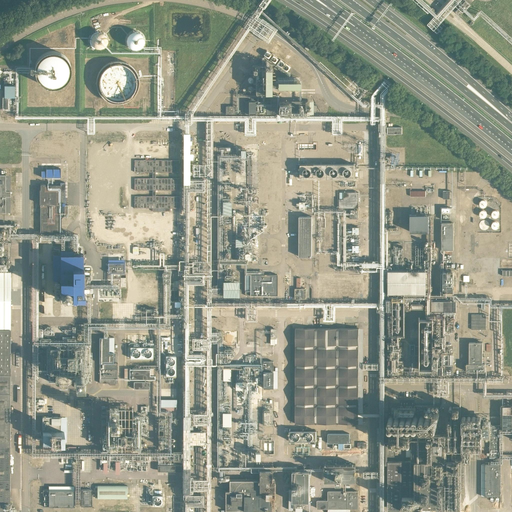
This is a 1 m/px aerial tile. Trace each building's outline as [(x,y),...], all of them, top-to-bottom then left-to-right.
[(460,16),(467,8),(470,5),(466,1),(456,12),(460,16)] [(437,33),(442,27),(444,25),(442,23),(435,30),(437,33)] [(99,49),(100,49),(102,48),(103,48),(105,47),(106,46),(107,45),(107,43),(108,42),(108,40),(108,39),(107,37),(106,36),(105,35),(104,34),(103,33),(101,32),(100,32),(98,32),(97,32),(96,33),(94,34),(93,35),(92,36),(92,38),(91,39),(91,41),(91,42),(92,44),(93,45),(93,46),(95,47),(96,48),(97,48),(99,49)] [(135,50),(136,49),(138,49),(139,49),(141,48),(142,47),(143,45),(144,44),(144,42),(144,41),(144,39),(144,37),(143,36),(142,35),(141,34),(140,33),(138,32),(137,32),(135,32),(133,32),(132,32),(130,33),(129,34),(128,35),(127,37),(127,38),(126,40),(126,41),(127,43),(127,44),(128,46),(129,47),(130,48),(132,49),(133,49),(135,50)] [(53,88),(56,87),(58,87),(60,86),(62,85),(64,84),(66,82),(67,81),(68,79),(69,77),(70,75),(71,73),(71,70),(71,68),(71,66),(70,64),(69,62),(68,60),(67,58),(65,56),(64,55),(62,54),(60,53),(58,52),(55,51),(53,51),(51,51),(49,52),(47,52),(44,53),(43,54),(41,56),(39,57),(38,59),(37,61),(36,63),(35,65),(35,67),(34,70),(35,72),(35,74),(36,76),(37,78),(38,80),(39,82),(41,83),(43,85),(45,86),(47,87),(49,87),(51,88),(53,88)] [(278,59),(267,51),(264,55),(275,63),(278,59)] [(136,71),(134,69),(132,67),(131,65),(129,64),(126,63),(124,62),(122,61),(119,61),(117,61),(115,61),(112,62),(110,62),(108,63),(106,65),(104,66),(102,68),(100,70),(99,72),(98,74),(97,76),(97,79),(96,81),(96,83),(97,86),(97,88),(98,91),(99,93),(100,95),(102,97),(104,98),(106,100),(108,101),(110,102),(112,103),(115,103),(117,104),(119,103),(122,103),(124,103),(126,102),(129,101),(131,99),(132,98),(134,96),(135,94),(137,92),(138,89),(138,87),(139,85),(139,82),(139,80),(138,77),(138,75),(137,73),(136,71)] [(241,93),(272,93),(272,69),(262,69),(262,66),(255,66),(241,86),(241,93)] [(295,78),(279,79),(279,90),(296,89),(295,78)] [(381,90),(387,96),(395,87),(388,81),(381,90)] [(5,97),(15,97),(15,86),(5,86),(5,97)] [(249,114),(271,114),(271,101),(249,101),(249,114)] [(309,101),(279,101),(279,115),(309,115),(309,101)] [(391,156),(391,159),(391,161),(392,162),(399,162),(400,161),(400,154),(399,153),(392,153),(391,154),(391,156)] [(159,163),(159,160),(135,159),(134,171),(153,172),(153,177),(135,177),(134,190),(155,190),(155,186),(156,187),(156,181),(163,181),(166,181),(166,178),(156,178),(156,163),(159,163)] [(299,179),(354,179),(354,165),(299,165),(299,179)] [(52,177),(60,177),(60,167),(46,167),(46,169),(41,169),(41,176),(48,176),(48,181),(52,181),(52,177)] [(88,172),(88,233),(150,233),(150,212),(109,212),(109,172),(88,172)] [(6,175),(0,175),(0,212),(5,213),(6,197),(11,197),(11,191),(6,191),(6,175)] [(40,233),(60,233),(60,208),(62,208),(62,217),(68,216),(68,205),(61,205),(61,186),(40,186),(40,233)] [(339,208),(359,208),(359,192),(343,192),(343,199),(339,199),(339,208)] [(180,208),(180,195),(135,196),(135,207),(153,207),(153,210),(167,210),(167,208),(180,208)] [(479,206),(481,207),(482,208),(485,208),(486,207),(487,205),(487,203),(487,201),(485,200),(483,200),(482,200),(480,201),(479,202),(479,204),(479,206)] [(442,220),(450,220),(450,208),(442,208),(442,220)] [(350,219),(359,219),(359,210),(350,210),(350,219)] [(480,216),(481,217),(483,218),(485,218),(487,217),(488,215),(488,213),(487,211),(485,210),(484,210),(482,210),(481,211),(480,212),(479,214),(480,216)] [(492,216),(493,217),(495,218),(497,218),(499,216),(499,215),(499,213),(499,211),(497,210),(496,210),(494,210),(492,211),(491,212),(491,214),(492,216)] [(259,216),(259,234),(265,234),(265,228),(268,228),(268,222),(265,222),(265,216),(259,216)] [(298,256),(312,256),(312,217),(298,217),(298,256)] [(412,230),(428,230),(428,218),(426,218),(426,217),(423,217),(423,218),(416,218),(416,217),(413,217),(413,218),(412,218),(412,230)] [(479,228),(481,229),(483,231),(486,230),(488,229),(489,226),(489,224),(488,222),(486,221),(484,220),(482,220),(480,222),(479,223),(479,226),(479,228)] [(492,227),(493,229),(495,230),(497,229),(499,228),(500,226),(500,225),(499,223),(497,222),(496,221),(494,222),(493,223),(492,224),(491,226),(492,227)] [(441,250),(453,250),(453,223),(441,223),(441,250)] [(129,242),(128,261),(156,261),(156,242),(129,242)] [(56,298),(83,298),(83,246),(56,246),(56,298)] [(108,258),(108,272),(125,272),(125,259),(108,258)] [(0,328),(10,328),(11,263),(0,262),(0,328)] [(388,292),(426,292),(426,271),(388,271),(388,292)] [(444,292),(453,292),(453,272),(444,272),(444,292)] [(146,295),(157,295),(156,274),(145,275),(146,295)] [(245,295),(277,295),(277,275),(245,275),(245,295)] [(306,288),(305,288),(305,279),(300,279),(300,288),(294,288),(294,298),(306,298),(306,288)] [(223,296),(233,296),(233,282),(223,282),(223,296)] [(170,302),(173,302),(173,305),(176,305),(176,302),(179,302),(179,290),(177,290),(177,288),(173,288),(173,290),(170,290),(170,302)] [(388,336),(394,336),(394,340),(398,340),(398,336),(404,336),(404,300),(388,299),(388,336)] [(454,311),(456,311),(456,300),(454,300),(452,300),(436,300),(432,301),(432,311),(452,311),(454,311)] [(433,319),(432,370),(432,373),(453,373),(453,365),(443,364),(443,314),(433,314),(433,319)] [(471,329),(486,330),(486,315),(472,314),(471,329)] [(420,370),(432,370),(433,319),(420,320),(420,370)] [(36,381),(36,384),(58,384),(58,387),(60,387),(60,384),(74,384),(74,387),(76,387),(76,384),(92,384),(92,329),(91,329),(91,327),(83,327),(83,324),(75,324),(75,327),(71,327),(71,326),(43,326),(43,327),(35,327),(35,339),(35,340),(35,350),(35,351),(35,362),(35,373),(35,374),(35,381),(35,382),(36,382),(36,381)] [(9,511),(10,328),(0,328),(0,511),(9,511)] [(296,423),(359,423),(359,329),(295,328),(296,423)] [(222,346),(238,346),(238,331),(222,331),(222,346)] [(99,337),(99,363),(113,363),(113,353),(109,353),(109,337),(99,337)] [(466,372),(485,372),(485,364),(482,364),(483,342),(469,342),(469,364),(466,364),(466,372)] [(128,357),(155,357),(155,347),(128,347),(128,357)] [(384,362),(388,362),(389,374),(403,373),(403,367),(398,367),(398,350),(383,350),(384,362)] [(453,364),(453,354),(444,354),(444,361),(444,364),(453,364)] [(166,375),(169,375),(169,379),(173,379),(173,375),(176,375),(176,356),(167,356),(167,355),(166,355),(166,375)] [(263,388),(273,388),(273,361),(263,361),(263,388)] [(99,383),(115,383),(118,383),(118,363),(113,363),(99,363),(99,383)] [(130,379),(155,379),(155,376),(150,376),(150,369),(130,369),(130,379)] [(156,380),(132,380),(132,389),(156,389),(156,380)] [(176,411),(177,399),(161,399),(161,411),(176,411)] [(508,408),(511,408),(511,403),(503,404),(503,412),(508,412),(508,408)] [(141,415),(141,413),(134,413),(134,415),(125,415),(125,406),(101,406),(101,471),(148,471),(148,415),(141,415)] [(388,430),(418,430),(418,432),(436,432),(436,416),(440,416),(440,406),(417,406),(417,416),(388,416),(388,430)] [(222,424),(231,424),(231,411),(222,411),(222,424)] [(462,449),(481,449),(481,414),(462,414),(462,449)] [(452,452),(452,461),(459,461),(459,416),(446,416),(446,451),(452,452)] [(51,442),(51,448),(51,449),(61,449),(61,442),(64,442),(64,431),(61,431),(61,417),(42,417),(42,442),(51,442)] [(483,443),(490,443),(490,436),(491,436),(491,421),(483,421),(483,434),(483,443)] [(311,444),(311,441),(317,441),(317,430),(289,430),(289,441),(295,441),(295,444),(311,444)] [(328,443),(349,443),(350,433),(328,433),(328,443)] [(500,436),(491,436),(490,436),(490,443),(490,458),(497,458),(497,457),(500,457),(500,436)] [(264,454),(265,454),(274,454),(274,440),(264,440),(264,454)] [(459,461),(452,461),(388,461),(388,507),(415,507),(415,511),(422,511),(422,507),(446,507),(446,509),(454,509),(454,479),(458,479),(458,474),(459,474),(459,461)] [(325,481),(356,481),(356,464),(325,464),(325,481)] [(481,496),(500,496),(501,464),(482,464),(481,496)] [(236,511),(236,510),(271,510),(271,504),(274,504),(274,484),(270,484),(270,470),(259,470),(259,480),(230,480),(230,491),(226,491),(225,511),(236,511)] [(293,489),(289,489),(289,510),(293,510),(293,508),(303,508),(303,501),(310,501),(310,471),(293,471),(293,489)] [(97,498),(127,498),(127,485),(97,485),(97,498)] [(92,490),(81,489),(81,506),(92,506),(92,490)] [(74,490),(43,490),(43,506),(49,506),(74,506),(74,491),(74,490)] [(317,508),(358,509),(358,491),(329,491),(328,500),(317,500),(317,508)] [(131,511),(131,503),(96,503),(95,511),(131,511)]
